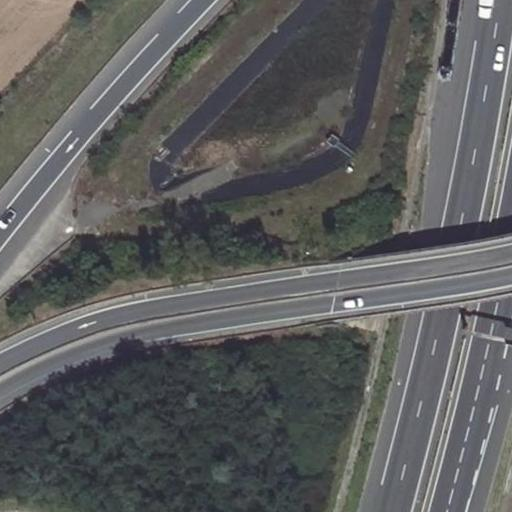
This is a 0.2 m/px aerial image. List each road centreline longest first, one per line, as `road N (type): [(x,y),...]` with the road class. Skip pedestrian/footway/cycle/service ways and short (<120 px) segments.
road 1 (motorway): [(0,391),(79,352),(158,330),(511,274)]
road 2 (motorway): [(511,250),(145,308),(0,362)]
road 3 (motorway): [(499,0),(430,356),(389,511)]
road 4 (motorway): [(201,0),(0,231)]
road 5 (motorway): [(447,511),(511,234)]
